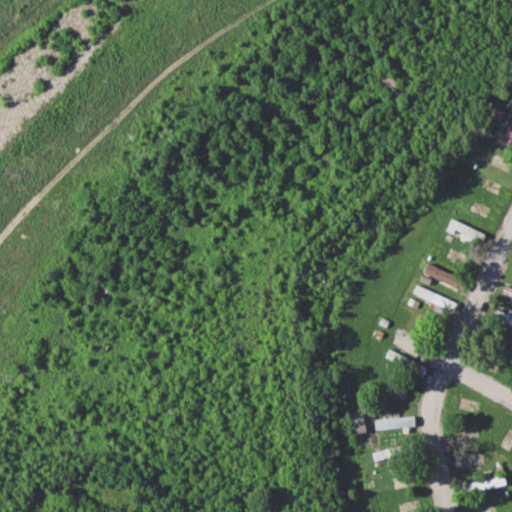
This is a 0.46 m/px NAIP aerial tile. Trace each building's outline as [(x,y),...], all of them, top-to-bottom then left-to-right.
[(446,227),(468,238),(473,228),(451,217),(446,227)] [(428,282),(430,278),(458,289),(463,278),(425,262),(418,278),(428,282)] [(451,299),(415,284),(411,292),(448,308),(451,299)] [(511,312),(496,307),(491,319),(511,326),(511,312)] [(419,336),(396,326),(389,342),(413,352),(419,336)] [(373,419),(374,429),(414,425),(413,414),(373,419)] [(503,475),(465,483),(467,491),(504,484),(503,475)]
